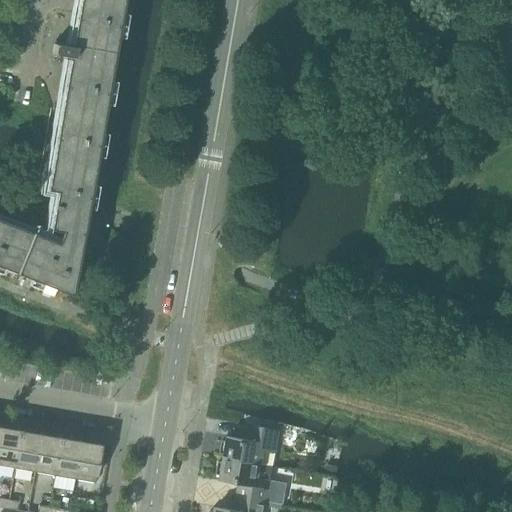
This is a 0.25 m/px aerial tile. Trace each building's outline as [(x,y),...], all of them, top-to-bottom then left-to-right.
[(0,219),(0,266),(73,295),(83,235),(86,217),(123,0),(78,0),(72,44),(66,43),(65,45),(54,43),(52,53),(64,55),(63,58),(69,59),(46,190),(56,191),(54,207),(50,229),(48,238),(0,219)] [(225,454),(224,458),(273,466),(280,430),(250,425),(249,426),(254,427),(252,440),(228,436),(227,441),(223,440),(220,454),(225,454)] [(0,431),(0,465),(14,468),(21,431),(1,427),(0,431)] [(14,468),(34,472),(41,434),(21,431),(14,468)] [(41,434),(34,472),(55,475),(61,438),(41,434)] [(56,476),(54,487),(72,491),(74,479),(75,479),(81,441),(61,438),(55,475),(56,476)] [(81,441),(75,479),(95,482),(102,445),(81,441)] [(237,496),(237,497),(267,502),(273,466),(224,458),(224,462),(219,461),(217,474),(222,475),(221,480),(244,484),(242,497),(237,496)] [(325,463),(323,475),(335,477),(337,465),(325,463)] [(210,511),(265,511),(267,502),(237,497),(242,498),(239,511),(234,510),(216,507),(215,511),(210,511)] [(0,506),(7,508),(9,500),(0,498),(0,506)] [(9,500),(7,508),(18,510),(19,501),(9,500)]
